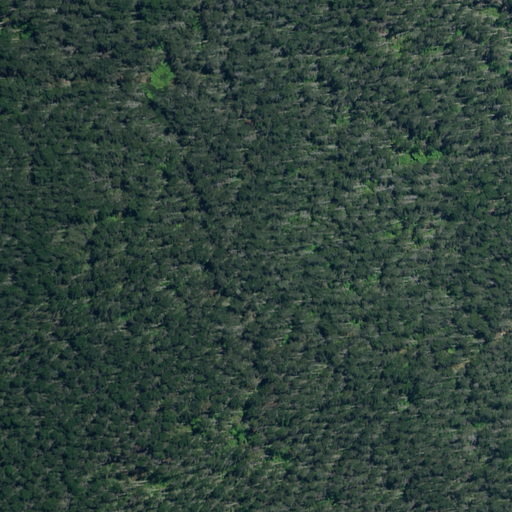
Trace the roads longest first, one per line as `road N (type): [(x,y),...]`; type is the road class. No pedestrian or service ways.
road 1 (track): [(305,511),(279,442),(286,313),(277,247),(225,170),(212,128),(175,69)]
road 2 (track): [(175,69),(0,95)]
